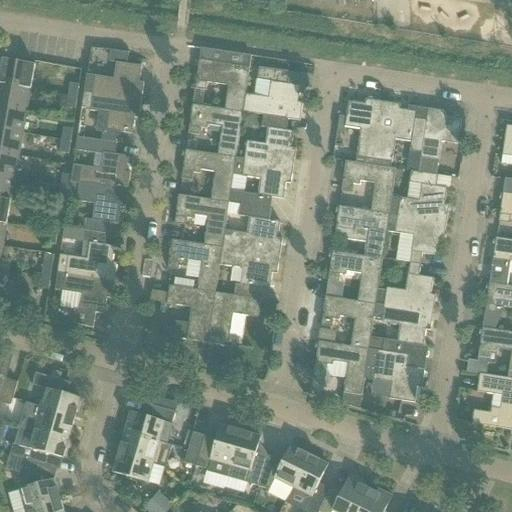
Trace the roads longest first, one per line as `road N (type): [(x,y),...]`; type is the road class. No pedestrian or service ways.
road 1 (residential): [(118,363),(175,45),(0,22)]
road 2 (residential): [(435,453),(488,93)]
road 3 (residential): [(274,409),(333,71)]
road 4 (residential): [(435,453),(274,409)]
road 5 (residential): [(274,409),(118,363)]
road 6 (residential): [(488,93),(333,71)]
road 7 (residential): [(107,511),(91,479),(91,457),(118,363)]
road 8 (residential): [(118,363),(0,330)]
